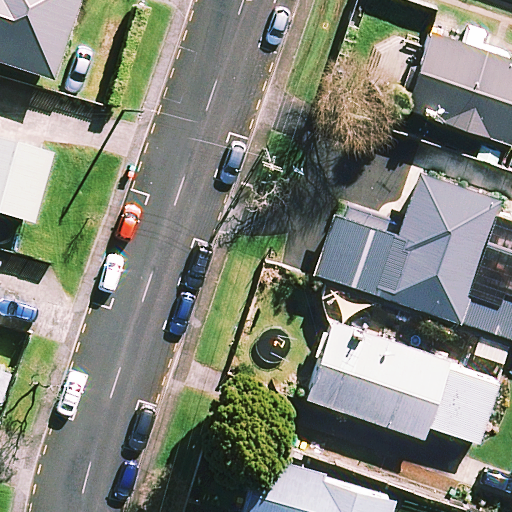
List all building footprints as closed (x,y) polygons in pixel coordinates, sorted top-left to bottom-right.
[(0,0),(0,59),(47,75),(71,0),(0,0)] [(511,50),(430,24),(405,102),(511,136),(511,50)] [(48,150),(0,136),(0,209),(29,217),(48,150)] [(500,190),(417,162),(396,223),(336,203),(316,264),(511,330),(511,208),(496,203),(500,190)] [(498,373),(331,315),(305,388),(421,429),(425,417),(476,435),(498,373)] [(386,511),(393,490),(257,451),(239,511),(386,511)]
